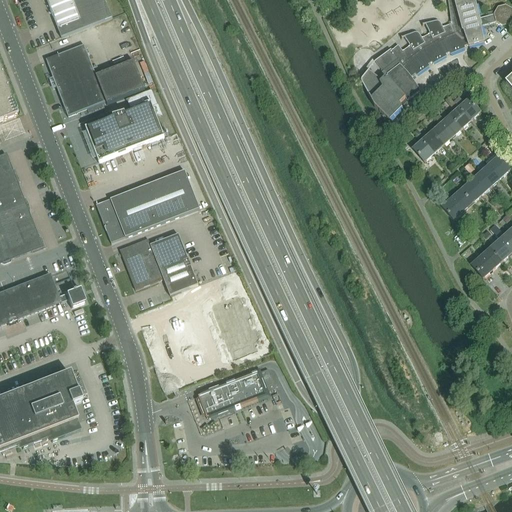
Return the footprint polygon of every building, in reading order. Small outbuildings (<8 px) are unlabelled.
[(46,0),(58,31),(62,40),(113,20),(104,0),(46,0)] [(362,82),(362,83),(362,84),(362,85),(375,108),(393,126),(390,123),(403,111),(400,105),(401,105),(405,101),(406,99),(407,100),(407,101),(420,92),(418,89),(416,85),(413,82),(411,79),(416,75),(417,77),(429,68),(428,66),(432,63),(433,65),(446,58),(445,56),(450,53),(451,55),(465,50),(464,48),(469,46),(469,48),(484,44),(481,28),(482,27),(496,23),(497,23),(503,27),(510,25),(511,22),(511,11),(506,8),(506,7),(499,9),(495,16),(494,12),(487,14),(488,17),(479,20),(474,0),(448,0),(451,19),(451,25),(443,28),(441,25),(440,24),(440,23),(439,23),(438,22),(437,22),(436,22),(430,24),(430,23),(425,25),(429,33),(430,35),(422,39),(420,35),(419,35),(418,34),(417,34),(416,34),(415,34),(414,34),(409,36),(408,35),(404,38),(409,45),(410,47),(403,53),(398,47),(391,52),(391,51),(375,63),(376,63),(383,72),(382,72),(383,73),(377,78),(374,76),(374,75),(369,71),(365,77),(362,80),(362,81),(362,82)] [(144,92),(133,62),(95,76),(84,47),(46,61),(68,118),(106,104),(107,106),(144,92)] [(15,110),(0,72),(0,124),(16,118),(14,111),(15,110)] [(450,99),(446,103),(449,106),(455,113),(450,118),(462,131),(471,123),(459,109),(454,104),(452,102),(450,99)] [(459,99),(454,104),(459,109),(471,123),(480,114),(468,101),(466,103),(464,105),(459,99)] [(99,164),(112,159),(128,153),(164,139),(151,105),(128,114),(86,130),(99,164)] [(440,115),(436,119),(442,125),(441,126),(453,139),(462,131),(450,118),(446,121),(440,115)] [(453,139),(441,126),(431,134),(443,147),(453,139)] [(422,142),(434,156),(443,147),(431,134),(422,142)] [(403,138),(398,142),(404,149),(407,146),(409,145),(403,138)] [(434,156),(422,142),(413,151),(425,164),(434,156)] [(0,265),(42,250),(6,157),(0,159),(0,158),(0,265)] [(488,168),(500,181),(510,173),(498,159),(488,168)] [(469,165),(465,169),(470,175),(475,171),(469,165)] [(479,176),(491,189),(500,181),(488,168),(479,176)] [(185,173),(97,207),(112,245),(200,211),(185,173)] [(470,184),(482,197),(491,189),(479,176),(470,184)] [(461,192),(472,205),(482,197),(470,184),(461,192)] [(451,200),(463,214),(472,205),(461,192),(451,200)] [(463,214),(451,200),(442,209),(453,222),(463,214)] [(507,216),(503,220),(507,225),(511,221),(507,216)] [(495,227),(491,231),(496,236),(500,232),(495,227)] [(500,242),(511,255),(511,254),(511,237),(509,234),(500,242)] [(164,281),(165,282),(171,298),(199,287),(179,237),(151,248),(148,242),(123,252),(130,268),(127,269),(136,293),(164,281)] [(490,250),(502,264),(511,255),(500,242),(490,250)] [(481,259),(493,272),(502,264),(490,250),(481,259)] [(472,267),(483,280),(493,272),(481,259),(472,267)] [(71,309),(85,304),(79,290),(75,292),(74,291),(71,292),(72,293),(58,299),(49,276),(0,294),(0,328),(68,302),(71,309)] [(238,298),(214,308),(234,359),(255,351),(252,343),(254,342),(253,338),(255,338),(253,333),(251,334),(245,318),(247,317),(244,308),(242,309),(238,298)] [(207,420),(266,397),(266,395),(276,391),(268,371),(258,375),(257,374),(253,375),(254,377),(239,383),(238,381),(234,383),(235,384),(199,398),(207,420)] [(0,401),(0,454),(77,425),(71,408),(81,404),(70,374),(0,401)] [(511,498),(496,505),(499,511),(504,511),(511,509),(511,498)]
